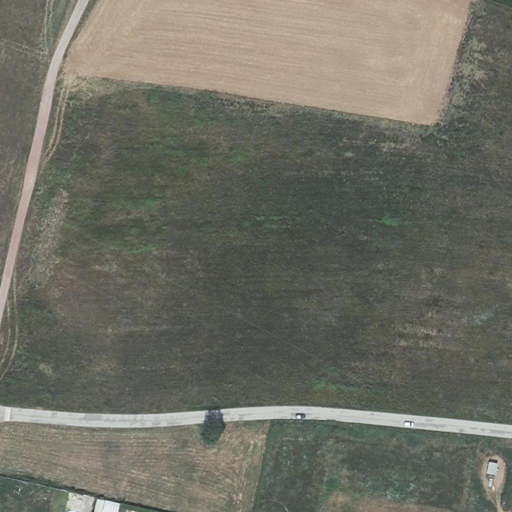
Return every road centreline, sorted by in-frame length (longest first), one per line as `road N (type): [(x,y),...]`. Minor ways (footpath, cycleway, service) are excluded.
road 1 (tertiary): [(0,413),(118,420),(325,414),(511,431)]
road 2 (unclassified): [(0,312),(52,73),(84,0)]
